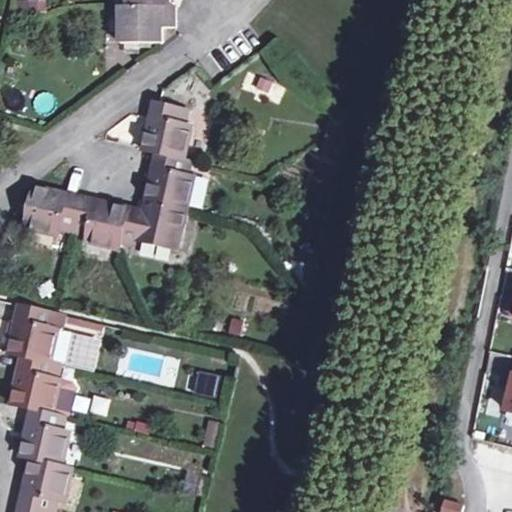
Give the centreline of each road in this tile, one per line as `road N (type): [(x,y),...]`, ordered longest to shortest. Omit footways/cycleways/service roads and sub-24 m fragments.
road 1 (tertiary): [(477,0),(358,511)]
road 2 (residential): [(491,511),(461,434),(511,185)]
road 3 (residential): [(229,17),(19,175),(0,205)]
